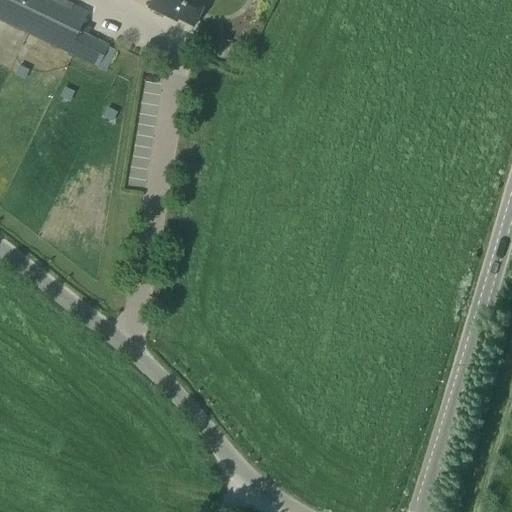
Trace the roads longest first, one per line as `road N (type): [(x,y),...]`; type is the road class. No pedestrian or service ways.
road 1 (unclassified): [(297,511),(250,483),(99,328),(0,250)]
road 2 (tertiary): [(421,511),(511,208)]
